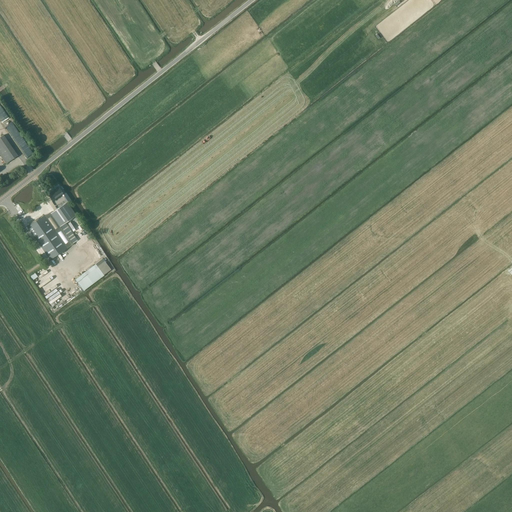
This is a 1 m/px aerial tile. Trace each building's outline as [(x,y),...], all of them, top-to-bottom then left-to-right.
[(0,114),(25,158),(32,154),(0,99),(0,114)] [(0,154),(6,164),(17,156),(3,135),(0,137),(0,154)] [(53,201),(63,194),(59,187),(48,194),(53,201)] [(50,259),(66,248),(72,244),(60,226),(76,215),(67,202),(51,213),(50,212),(44,216),(44,215),(27,226),(50,259)] [(96,258),(102,254),(95,244),(90,248),(96,258)] [(84,290),(112,270),(104,258),(75,278),(84,290)]
